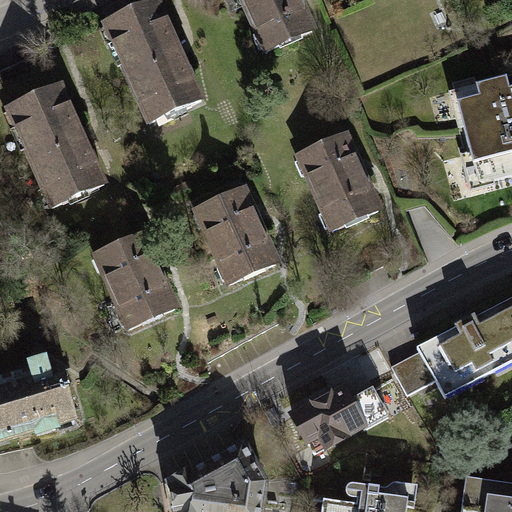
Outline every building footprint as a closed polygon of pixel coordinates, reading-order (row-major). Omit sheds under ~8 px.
[(311,32),(297,0),(241,0),(264,53),(311,32)] [(201,102),(157,2),(104,25),(148,125),(201,102)] [(511,77),(453,94),(478,186),(511,177),(511,77)] [(104,186),(61,86),(7,110),(51,209),(104,186)] [(379,211),(346,138),(299,158),(332,232),(379,211)] [(276,264),(242,191),(197,211),(231,285),(276,264)] [(175,311),(143,236),(96,257),(128,331),(175,311)] [(446,334),(416,350),(419,354),(434,383),(440,395),(511,356),(511,299),(476,319),(474,316),(454,327),(455,329),(446,334)] [(392,368),(408,397),(434,383),(419,354),(392,368)] [(31,371),(0,380),(0,383),(16,437),(35,431),(36,436),(58,429),(57,425),(75,419),(61,372),(50,366),(45,367),(43,361),(29,365),(31,371)] [(0,442),(16,437),(0,383),(0,442)] [(340,389),(291,417),(313,456),(362,428),(340,389)] [(243,445),(167,486),(173,511),(261,511),(265,485),(243,445)] [(511,511),(511,487),(468,482),(463,511),(511,511)] [(406,511),(408,494),(405,494),(406,485),(394,484),(385,489),(353,485),(349,486),(346,488),(345,491),(346,495),(348,498),(351,498),(350,504),(322,501),(320,511),(406,511)]
